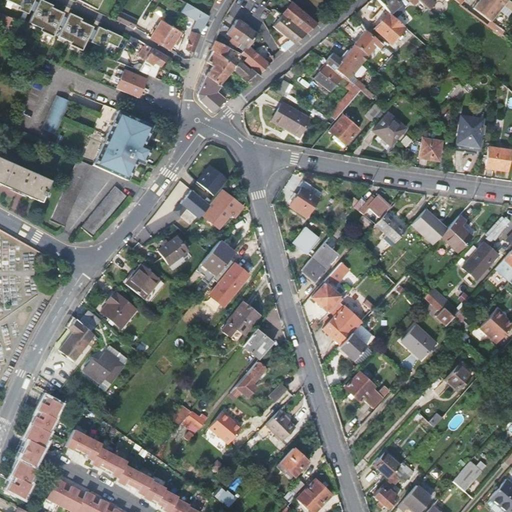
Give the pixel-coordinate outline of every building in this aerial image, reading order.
[(32,0),(5,0),(5,1),(18,6),(17,9),(27,13),(28,9),(32,0)] [(38,30),(51,36),(57,24),(61,15),(62,13),(50,7),(51,5),(41,0),(38,0),(37,2),(33,11),(27,22),(39,28),(38,30)] [(37,2),(33,0),(32,0),(28,9),(33,11),(37,2)] [(77,0),(95,9),(100,0),(77,0)] [(378,0),(390,11),(391,12),(400,3),(396,0),(378,0)] [(419,10),(424,6),(418,0),(409,0),(410,0),(419,10)] [(418,0),(424,6),(428,10),(433,5),(428,0),(418,0)] [(492,18),(506,0),(480,0),(476,6),(492,18)] [(185,48),(193,51),(197,42),(201,31),(208,16),(187,3),(182,11),(196,20),(190,34),(185,48)] [(271,26),(293,44),(305,34),(316,24),(290,5),(271,26)] [(390,44),(407,26),(391,12),(390,11),(373,29),(390,44)] [(68,44),(80,50),(87,38),(91,28),(92,27),(79,21),(80,18),(68,12),(65,17),(61,26),(56,36),(69,42),(68,44)] [(119,13),(115,20),(127,26),(130,18),(119,13)] [(61,15),(57,24),(61,26),(65,17),(61,15)] [(256,33),(243,23),(244,21),(237,16),(225,33),(234,40),(231,43),(241,51),(239,53),(245,57),(242,60),(240,62),(249,68),(257,74),(269,64),(246,46),(256,33)] [(159,21),(149,38),(168,50),(178,35),(168,28),(168,27),(159,21)] [(107,48),(113,51),(120,36),(105,29),(104,30),(97,26),(95,30),(91,40),(89,42),(106,50),(107,48)] [(91,28),(87,38),(91,40),(95,30),(91,28)] [(378,49),(383,44),(365,31),(353,46),(367,57),(375,47),(378,49)] [(222,57),(227,48),(214,40),(210,50),(212,51),(208,58),(206,62),(212,66),(226,75),(227,74),(231,70),(230,69),(234,67),(222,57)] [(145,45),(140,53),(146,57),(151,48),(145,45)] [(348,81),(367,57),(353,46),(341,60),(333,53),(325,63),(327,64),(343,77),(348,81)] [(157,68),(165,57),(151,48),(142,62),(149,66),(151,64),(157,68)] [(235,73),(249,84),(250,85),(261,76),(257,74),(249,68),(248,70),(239,63),(234,67),(230,69),(231,70),(235,73)] [(331,93),(343,77),(327,64),(315,79),(331,93)] [(222,81),(226,75),(212,66),(210,68),(205,76),(219,87),(219,85),(222,88),(225,84),(222,81)] [(124,70),(116,89),(138,98),(145,79),(124,70)] [(215,92),(219,87),(205,76),(204,77),(200,86),(197,93),(198,99),(212,113),(220,105),(218,102),(221,98),(215,92)] [(56,134),(70,99),(56,94),(42,128),(56,134)] [(295,135),(306,117),(279,101),(269,119),(295,135)] [(79,159),(127,180),(129,176),(135,161),(139,162),(142,164),(149,148),(146,146),(142,145),(149,130),(151,126),(103,105),(79,159)] [(364,115),(371,121),(381,110),(374,105),(364,115)] [(328,130),(344,144),(358,128),(342,114),(328,130)] [(380,133),(378,135),(390,145),(405,128),(387,114),(374,128),(380,133)] [(456,144),(478,147),(481,119),(460,116),(456,144)] [(152,132),(149,130),(142,145),(146,146),(152,132)] [(387,149),(390,145),(378,135),(375,139),(387,149)] [(420,158),(438,161),(441,142),(423,139),(420,158)] [(485,168),(507,170),(510,150),(488,148),(485,168)] [(0,181),(41,200),(44,194),(46,195),(47,191),(46,190),(51,179),(0,156),(0,181)] [(91,167),(79,161),(52,221),(64,227),(91,167)] [(132,177),(139,162),(135,161),(129,176),(132,177)] [(214,195),(228,178),(211,163),(197,180),(214,195)] [(320,192),(309,185),(306,190),(301,187),(289,204),(305,215),(320,192)] [(127,196),(116,186),(82,227),(93,237),(127,196)] [(201,213),(208,205),(189,189),(172,211),(178,216),(184,208),(197,218),(201,213)] [(238,202),(221,189),(208,205),(201,213),(218,227),(230,212),(234,215),(240,209),(236,206),(238,202)] [(348,202),(353,206),(358,201),(353,196),(348,202)] [(370,206),(361,197),(358,201),(353,206),(363,215),(368,208),(380,218),(384,213),(390,207),(378,197),(370,206)] [(446,229),(424,209),(410,224),(432,244),(440,236),(446,229)] [(374,225),(393,242),(404,231),(384,213),(380,218),(374,224),(374,225)] [(371,223),(362,216),(359,220),(368,228),(371,223)] [(464,222),(458,216),(446,229),(440,236),(456,251),(470,236),(460,227),(464,222)] [(318,237),(304,226),(293,240),(307,251),(318,237)] [(185,251),(175,237),(157,252),(167,265),(185,251)] [(333,247),(325,240),(301,268),(314,280),(319,274),(321,276),(325,271),(322,269),(334,255),(329,251),(333,247)] [(232,252),(218,241),(199,264),(213,276),(232,252)] [(496,255),(482,243),(460,267),(474,279),(496,255)] [(511,248),(496,267),(510,279),(511,276),(511,248)] [(230,259),(213,279),(231,295),(248,273),(230,259)] [(159,280),(141,266),(125,284),(143,300),(159,280)] [(342,271),(336,266),(322,282),(324,283),(311,298),(324,310),(331,302),(327,298),(333,291),(327,286),(331,282),(332,283),(342,271)] [(511,291),(511,290),(505,284),(503,287),(510,294),(511,291)] [(457,310),(432,287),(427,293),(443,307),(452,316),(457,310)] [(113,292),(105,301),(107,303),(99,312),(119,329),(135,310),(113,292)] [(422,298),(438,313),(443,307),(427,293),(422,298)] [(349,311),(339,301),(336,304),(346,313),(349,311)] [(242,303),(228,321),(243,333),(257,315),(242,303)] [(361,321),(349,311),(346,313),(336,304),(329,311),(334,316),(322,328),(339,344),(357,325),(361,321)] [(443,307),(438,313),(435,316),(445,324),(452,316),(443,307)] [(478,328),(495,343),(511,324),(495,309),(478,328)] [(93,326),(98,319),(87,310),(82,317),(93,326)] [(66,326),(68,328),(75,319),(72,316),(66,326)] [(72,360),(92,333),(75,319),(68,328),(72,331),(58,349),(72,360)] [(435,342),(414,323),(400,339),(421,358),(435,342)] [(339,344),(338,346),(353,359),(361,350),(372,338),(372,334),(361,325),(357,325),(339,344)] [(272,342),(255,328),(251,333),(248,337),(243,344),(259,358),(271,344),(272,342)] [(119,361),(105,350),(97,359),(94,356),(84,368),(96,378),(99,374),(105,378),(119,361)] [(368,356),(361,350),(353,359),(359,365),(368,356)] [(265,368),(257,360),(230,391),(239,399),(247,389),(252,392),(256,387),(252,383),(265,368)] [(119,361),(105,378),(112,384),(126,367),(119,361)] [(472,376),(459,364),(446,378),(459,390),(472,376)] [(362,399),(373,410),(390,391),(382,384),(376,390),(372,388),(374,386),(369,381),(371,378),(367,374),(364,377),(358,371),(343,387),(359,401),(362,399)] [(268,396),(274,401),(286,388),(280,383),(268,396)] [(40,401),(36,409),(40,411),(53,417),(60,403),(46,396),(43,403),(40,401)] [(289,419),(279,409),(277,411),(287,421),(289,419)] [(205,421),(191,410),(189,413),(188,414),(185,417),(199,428),(203,423),(204,423),(205,421)] [(222,410),(220,413),(227,419),(230,417),(222,410)] [(35,415),(31,423),(34,425),(47,432),(54,418),(53,417),(40,411),(37,417),(35,415)] [(287,421),(277,411),(264,425),(280,441),(294,428),(287,421)] [(242,426),(230,417),(227,419),(220,413),(209,426),(228,442),(242,426)] [(24,437),(42,446),(49,432),(47,432),(34,425),(31,430),(29,429),(24,437)] [(79,450),(86,435),(73,428),(64,445),(66,446),(71,449),(73,446),(79,450)] [(185,437),(189,441),(194,434),(190,431),(185,437)] [(88,457),(91,459),(98,446),(100,442),(86,435),(79,450),(85,453),(84,455),(88,457)] [(105,467),(112,453),(98,446),(91,459),(90,463),(93,464),(97,466),(99,464),(105,467)] [(376,463),(391,477),(401,464),(387,451),(376,463)] [(305,467),(292,452),(277,465),(291,480),(305,467)] [(113,475),(117,477),(124,464),(126,460),(112,453),(105,467),(111,470),(110,473),(113,475)] [(18,456),(13,466),(15,467),(11,474),(16,476),(27,482),(34,468),(32,467),(34,464),(18,456)] [(415,471),(404,462),(401,464),(391,477),(373,496),(388,508),(398,496),(390,489),(400,478),(405,482),(415,471)] [(482,472),(470,462),(453,482),(464,493),(482,472)] [(130,485),(138,470),(124,464),(117,477),(115,480),(119,482),(123,484),(124,481),(130,485)] [(138,470),(130,485),(137,488),(136,491),(140,493),(143,494),(150,479),(151,477),(138,470)] [(11,481),(7,489),(24,497),(30,484),(27,482),(16,476),(13,482),(11,481)] [(56,477),(46,498),(60,505),(71,485),(72,484),(69,482),(65,480),(64,482),(56,477)] [(150,497),(156,500),(163,488),(164,486),(150,479),(143,494),(142,496),(146,498),(149,500),(150,497)] [(298,498),(312,511),(314,511),(330,494),(315,479),(298,498)] [(511,483),(507,479),(491,498),(507,511),(509,511),(511,509),(511,483)] [(291,491),(296,496),(305,486),(300,482),(291,491)] [(418,511),(431,497),(417,484),(398,506),(405,511),(409,507),(415,511),(418,511)] [(79,489),(71,485),(60,505),(73,511),(75,511),(76,511),(86,491),(83,489),(80,488),(79,489)] [(164,510),(168,511),(175,496),(176,495),(163,488),(156,500),(156,502),(162,505),(161,508),(164,510)] [(94,493),(94,494),(86,490),(86,491),(76,511),(78,511),(93,511),(100,498),(101,496),(98,495),(94,493)] [(226,495),(220,502),(228,507),(234,502),(226,495)] [(183,511),(188,505),(188,503),(175,496),(168,511),(167,511),(183,511)] [(100,498),(93,511),(110,511),(113,507),(115,504),(112,502),(108,500),(108,502),(100,498)] [(296,506),(291,502),(281,511),(288,511),(292,509),(293,510),(296,506)]
